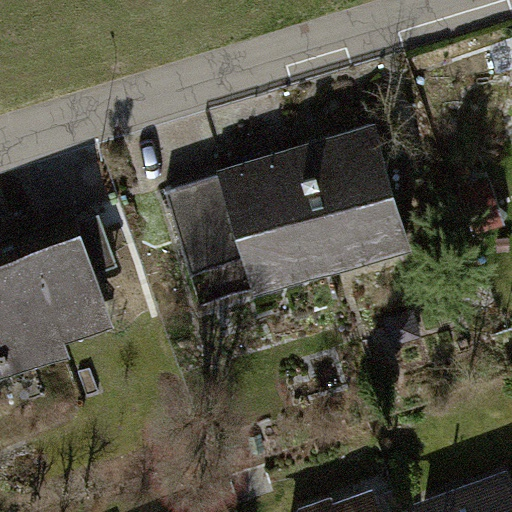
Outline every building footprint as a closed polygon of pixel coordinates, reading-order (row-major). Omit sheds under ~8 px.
[(218,167),(168,182),(204,299),(414,235),(377,113),(217,162),(218,167)] [(100,207),(78,215),(96,266),(119,259),(100,207)] [(78,215),(0,243),(0,370),(69,346),(63,329),(113,311),(96,266),(78,215)] [(511,511),(511,470),(508,461),(414,495),(420,511),(511,511)] [(300,507),(285,511),(383,511),(372,480),(334,494),(332,489),(298,501),(300,507)]
